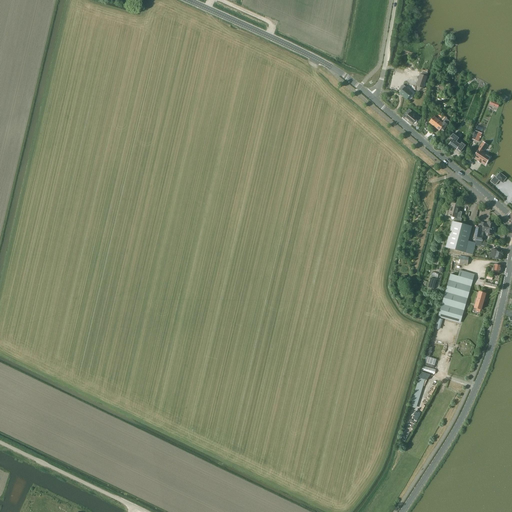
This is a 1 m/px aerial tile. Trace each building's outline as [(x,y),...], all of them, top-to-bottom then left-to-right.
[(420,75),(416,86),(423,88),(424,87),(425,88),(427,82),(425,82),(426,81),(428,82),(429,79),(427,78),(427,77),(428,75),(428,74),(421,72),(420,75)] [(407,100),(407,99),(412,93),(405,87),(406,86),(403,84),(399,89),(401,91),(400,94),(407,100)] [(413,123),(417,119),(410,113),(412,111),(409,109),(406,112),(408,114),(406,118),(413,123)] [(434,117),(429,122),(434,127),(439,121),(443,116),(440,113),(438,116),(439,117),(437,119),(434,117)] [(439,121),(434,127),(435,127),(435,128),(437,129),(439,131),(442,128),(444,130),(445,131),(448,126),(447,125),(449,122),(447,120),(446,118),(444,116),(443,116),(439,121)] [(478,126),(472,139),(478,141),(483,128),(478,126)] [(460,152),(465,146),(461,143),(460,145),(457,142),(459,138),(453,134),(450,137),(453,140),(449,145),(456,150),(457,149),(460,152)] [(477,152),(473,158),(485,166),(490,158),(487,155),(488,154),(484,151),(487,146),(482,143),(476,151),(477,152)] [(495,176),(490,181),(495,185),(499,180),(502,183),(506,178),(500,173),(496,178),(495,176)] [(450,208),(448,215),(452,216),(456,217),(457,217),(461,218),(462,212),(458,211),(460,206),(451,203),(450,208)] [(447,244),(446,247),(452,249),(465,253),(473,255),(473,253),(474,251),(475,247),(475,245),(476,243),(475,243),(468,241),(471,231),(472,227),(460,224),(455,222),(453,221),(451,226),(447,244)] [(487,224),(484,224),(483,231),(486,231),(486,233),(486,234),(486,236),(488,236),(490,235),(490,234),(493,234),(494,224),(488,223),(487,224)] [(476,226),(474,238),(475,240),(476,240),(482,241),(483,236),(484,232),(480,231),(481,227),(476,226)] [(476,243),(475,245),(481,247),(486,248),(488,242),(482,241),(476,240),(475,243),(476,243)] [(490,258),(493,258),(501,260),(503,251),(496,250),(492,249),(492,253),(489,254),(489,256),(490,258)] [(459,256),(458,263),(467,265),(469,257),(459,256)] [(500,273),(501,266),(494,264),(493,272),(494,272),(493,274),(497,275),(498,273),(500,273)] [(460,323),(474,274),(459,270),(458,276),(450,274),(438,316),(460,323)] [(435,289),(437,279),(431,277),(429,287),(435,289)] [(481,309),(485,294),(479,292),(474,307),(481,309)] [(438,317),(435,327),(441,329),(444,319),(438,317)] [(435,367),(437,358),(427,355),(424,364),(435,367)] [(417,381),(412,406),(418,407),(425,379),(420,378),(419,381),(417,381)]
